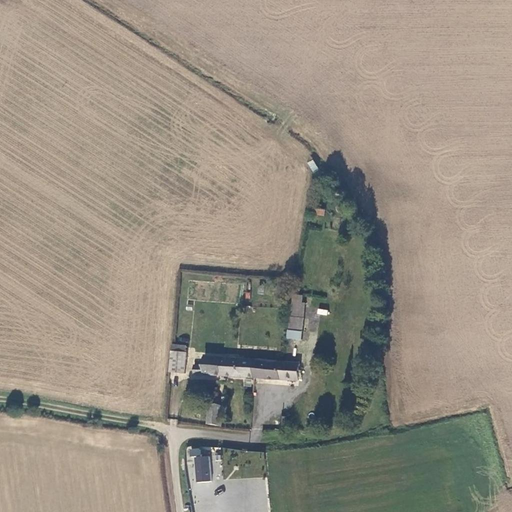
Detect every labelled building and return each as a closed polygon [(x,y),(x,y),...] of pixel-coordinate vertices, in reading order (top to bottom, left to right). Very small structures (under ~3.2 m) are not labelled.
[(294,300),(293,313),(305,314),(306,301),(294,300)] [(305,314),(293,313),(292,327),(304,328),(305,314)] [(187,352),(175,351),(174,362),(186,363),(187,352)] [(197,372),(255,375),(257,358),(208,355),(208,363),(197,362),(197,372)] [(255,375),(303,378),(303,361),(257,358),(255,375)] [(185,372),(186,363),(174,362),(173,372),(185,372)] [(212,401),(210,425),(223,426),(226,402),(212,401)] [(209,456),(210,448),(201,447),(200,455),(209,456)] [(196,458),(198,483),(213,482),(211,457),(196,458)]
